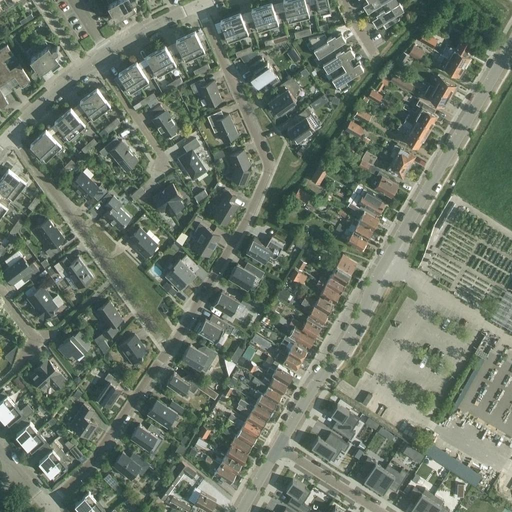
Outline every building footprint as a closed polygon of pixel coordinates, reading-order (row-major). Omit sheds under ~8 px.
[(0,0),(0,9),(14,0),(0,0)] [(112,10),(110,12),(109,13),(108,14),(108,15),(108,16),(109,17),(110,18),(111,18),(112,18),(113,17),(115,15),(117,18),(127,12),(119,0),(113,0),(108,3),(112,10)] [(119,0),(127,12),(137,6),(134,1),(135,0),(119,0)] [(299,17),(294,0),(283,0),(286,10),(283,11),(286,20),(289,20),(289,19),(299,17)] [(294,0),(299,17),(308,14),(308,15),(312,14),(310,4),(307,5),(305,0),(294,0)] [(314,0),(317,12),(321,12),(321,11),(330,9),(331,9),(328,0),(314,0)] [(368,11),(373,8),(380,3),(385,10),(398,2),(396,0),(367,0),(368,0),(363,4),(368,11)] [(380,3),(373,8),(377,15),(372,18),(376,26),(382,22),(385,27),(398,19),(395,14),(404,9),(399,1),(398,2),(385,10),(380,3)] [(268,3),(262,5),(268,25),(278,22),(278,23),(281,22),(278,12),(275,13),(272,3),(271,3),(272,3),(268,4),(268,3)] [(268,25),(262,5),(256,7),(256,8),(253,9),(252,9),(255,19),(252,20),(255,30),(259,29),(259,28),(268,25)] [(237,14),(231,16),(238,36),(247,32),(251,31),(247,22),(244,23),(241,13),(240,13),(237,15),(237,14)] [(238,36),(231,16),(225,18),(225,19),(222,20),(221,20),(224,27),(221,28),(225,41),(229,39),(238,36)] [(423,30),(418,39),(430,46),(435,38),(423,30)] [(192,32),(186,35),(195,54),(204,50),(207,48),(203,39),(200,41),(196,31),(195,31),(195,32),(192,33),(192,32)] [(308,37),(315,48),(314,49),(318,56),(319,56),(324,62),(337,54),(336,53),(332,47),(346,39),(341,32),(336,35),(335,33),(327,38),(324,33),(308,37)] [(195,54),(186,35),(180,38),(180,39),(177,40),(176,40),(181,50),(178,51),(183,60),(186,58),(195,54)] [(448,57),(466,67),(469,61),(468,61),(470,57),(465,54),(471,42),(462,36),(456,49),(450,46),(447,45),(442,54),(448,57)] [(49,43),(40,50),(50,63),(59,56),(56,52),(58,50),(58,49),(59,48),(59,47),(58,47),(58,46),(57,45),(56,45),(55,45),(54,45),(52,47),(49,43)] [(324,62),(323,63),(327,71),(328,70),(333,77),(332,78),(339,74),(338,73),(346,69),(342,62),(345,59),(345,60),(355,54),(350,46),(345,49),(340,43),(332,47),(336,53),(337,54),(324,62)] [(408,52),(419,58),(424,50),(413,43),(408,52)] [(7,44),(0,48),(0,70),(7,81),(14,76),(22,87),(30,79),(19,63),(10,69),(3,60),(13,54),(7,44)] [(162,47),(156,50),(167,68),(175,64),(179,62),(174,53),(171,55),(166,45),(165,46),(166,46),(163,48),(162,47)] [(250,45),(243,48),(245,54),(252,51),(250,45)] [(438,52),(431,47),(429,51),(436,55),(438,52)] [(243,48),(235,51),(237,57),(245,54),(243,48)] [(36,64),(33,66),(33,67),(32,67),(32,68),(32,69),(32,70),(33,70),(33,71),(34,71),(35,71),(36,71),(37,71),(39,68),(41,70),(50,63),(40,50),(30,57),(36,64)] [(167,68),(156,50),(151,53),(151,54),(148,56),(148,55),(147,56),(153,65),(150,67),(155,75),(158,73),(167,68)] [(409,55),(403,52),(397,63),(403,67),(409,55)] [(262,57),(250,65),(254,70),(253,70),(254,72),(255,71),(256,73),(251,76),(258,86),(276,74),(267,61),(265,62),(262,57)] [(466,67),(448,57),(445,62),(441,61),(439,65),(459,76),(461,73),(462,74),(466,67)] [(339,74),(332,78),(336,85),(337,84),(341,90),(349,86),(345,80),(364,68),(359,61),(354,64),(353,62),(348,65),(345,60),(345,59),(342,62),(346,69),(338,73),(339,74)] [(133,63),(128,67),(139,85),(148,79),(151,77),(146,69),(143,71),(137,62),(134,64),(133,63)] [(208,63),(201,66),(203,71),(210,68),(208,63)] [(201,66),(193,70),(196,75),(203,71),(201,66)] [(139,85),(128,67),(122,70),(123,71),(120,73),(120,72),(119,73),(125,82),(123,84),(128,92),(131,90),(139,85)] [(391,79),(410,90),(413,85),(394,73),(391,79)] [(297,87),(300,86),(292,75),(276,87),(280,92),(271,98),(273,102),(270,103),(274,109),(275,109),(277,112),(279,111),(280,111),(281,113),(295,103),(294,102),(294,101),(296,99),(293,96),(294,95),(293,94),(295,93),(297,89),(297,87)] [(180,76),(173,80),(176,85),(183,81),(180,76)] [(440,76),(434,86),(450,95),(456,85),(440,76)] [(382,77),(375,89),(380,92),(384,85),(386,86),(389,81),(382,77)] [(208,105),(222,99),(216,87),(217,86),(214,80),(206,83),(204,78),(191,83),(194,91),(201,88),(208,105)] [(173,80),(166,84),(169,89),(176,85),(173,80)] [(424,94),(428,97),(444,106),(450,95),(434,86),(429,84),(424,94)] [(94,89),(89,93),(102,110),(110,104),(110,105),(113,102),(107,94),(104,96),(98,88),(97,88),(95,90),(94,89)] [(382,95),(372,90),(367,97),(378,103),(382,95)] [(153,92),(146,96),(149,101),(156,97),(153,92)] [(102,110),(89,93),(84,97),(84,98),(82,100),(81,100),(87,109),(85,111),(91,119),(94,116),(102,110)] [(146,96),(139,100),(143,105),(149,101),(146,96)] [(340,99),(333,97),(331,103),(338,105),(340,99)] [(411,108),(408,112),(415,116),(430,125),(431,125),(437,115),(425,108),(428,104),(419,98),(416,103),(422,106),(418,113),(411,108)] [(169,138),(179,131),(173,123),(174,122),(167,111),(166,112),(160,104),(150,111),(156,119),(154,120),(161,131),(163,130),(169,138)] [(359,107),(354,115),(367,123),(372,115),(359,107)] [(68,110),(63,114),(77,130),(84,124),(87,122),(81,114),(79,116),(72,108),(71,108),(69,111),(68,110)] [(297,121),(287,128),(296,140),(314,128),(319,124),(311,112),(309,113),(305,108),(294,116),(297,121)] [(223,140),(238,134),(229,113),(223,116),(221,110),(208,115),(215,131),(218,129),(223,140)] [(415,116),(408,112),(406,116),(413,120),(409,127),(426,137),(432,126),(431,125),(430,125),(415,116)] [(77,130),(63,114),(58,118),(59,119),(56,121),(55,121),(62,130),(60,132),(67,139),(69,137),(77,130)] [(117,117),(110,122),(114,127),(120,121),(117,117)] [(364,128),(350,121),(345,130),(359,137),(364,128)] [(110,122),(104,128),(108,132),(114,127),(110,122)] [(409,127),(402,123),(400,122),(397,127),(403,131),(404,130),(407,131),(403,138),(418,147),(424,136),(425,137),(426,137),(409,127)] [(43,131),(39,136),(53,151),(60,144),(61,145),(63,142),(56,135),(54,137),(47,129),(46,130),(44,132),(43,131)] [(53,151),(39,136),(34,140),(35,141),(32,144),(32,143),(31,144),(39,152),(37,154),(44,161),(46,158),(53,151)] [(93,137),(87,143),(91,147),(97,142),(93,137)] [(179,157),(193,178),(206,169),(192,149),(200,144),(196,137),(184,145),(188,151),(179,157)] [(113,139),(99,150),(104,155),(110,150),(126,169),(138,159),(121,139),(117,143),(113,139)] [(87,143),(81,148),(85,152),(91,147),(87,143)] [(396,150),(393,157),(408,166),(415,155),(395,143),(392,148),(396,150)] [(306,149),(302,146),(297,153),(301,156),(306,149)] [(244,148),(230,155),(235,167),(231,177),(246,183),(251,170),(251,164),(244,148)] [(366,149),(361,157),(372,163),(376,155),(366,149)] [(361,157),(358,163),(376,173),(375,176),(373,176),(373,177),(373,179),(373,181),(373,183),(375,185),(391,195),(398,184),(387,178),(388,176),(378,170),(379,168),(372,163),(361,157)] [(408,166),(393,157),(389,163),(385,160),(382,165),(402,176),(408,166)] [(71,158),(65,164),(70,168),(75,162),(71,158)] [(321,163),(312,178),(319,183),(328,168),(321,163)] [(65,164),(60,170),(64,174),(70,168),(65,164)] [(7,171),(3,176),(19,189),(25,181),(26,181),(28,179),(20,172),(18,175),(10,168),(9,169),(10,169),(7,172),(7,171)] [(92,193),(98,199),(107,190),(101,184),(99,186),(82,170),(71,181),(81,191),(80,191),(87,198),(92,193)] [(19,189),(3,176),(0,179),(0,187),(5,191),(3,194),(11,200),(13,197),(19,189)] [(172,183),(153,196),(162,210),(167,207),(171,213),(183,205),(179,199),(182,197),(172,183)] [(140,186),(130,195),(135,200),(145,190),(140,186)] [(362,193),(356,203),(361,205),(360,207),(375,216),(376,215),(378,216),(385,202),(381,200),(382,198),(363,187),(360,192),(362,193)] [(213,215),(227,223),(238,204),(233,201),(236,195),(224,188),(221,194),(225,196),(213,215)] [(300,189),(296,195),(306,202),(310,195),(300,189)] [(37,193),(32,200),(37,203),(42,197),(37,193)] [(119,229),(131,217),(116,202),(118,200),(113,195),(104,204),(109,209),(103,215),(110,221),(111,220),(119,229)] [(0,214),(6,206),(8,203),(0,198),(0,214)] [(32,200),(28,206),(32,210),(37,203),(32,200)] [(362,214),(358,220),(373,229),(379,218),(375,216),(360,207),(350,201),(348,205),(362,214)] [(323,217),(335,224),(337,221),(325,214),(323,217)] [(351,223),(348,228),(367,239),(373,229),(358,220),(354,218),(354,219),(348,216),(346,220),(351,223)] [(19,218),(14,225),(19,228),(24,221),(19,218)] [(57,230),(49,218),(36,227),(50,247),(46,250),(50,256),(61,248),(57,242),(64,237),(58,229),(57,230)] [(193,246),(209,255),(220,235),(200,222),(194,233),(199,236),(193,246)] [(367,239),(348,228),(348,229),(339,224),(336,228),(344,233),(344,232),(349,235),(346,241),(361,249),(367,239)] [(14,225),(10,231),(14,235),(19,228),(14,225)] [(139,226),(130,236),(135,241),(133,243),(146,256),(157,244),(139,226)] [(246,250),(253,254),(252,255),(252,256),(252,257),(253,257),(253,258),(254,259),(255,259),(256,260),(257,259),(258,259),(259,259),(259,258),(265,261),(268,254),(271,256),(272,257),(273,257),(274,257),(275,257),(276,257),(276,256),(277,256),(283,246),(270,239),(272,236),(271,235),(266,245),(259,241),(260,240),(253,236),(249,243),(250,243),(246,250)] [(305,240),(299,237),(296,242),(302,245),(305,240)] [(165,274),(179,288),(189,279),(189,280),(196,273),(193,271),(198,266),(186,254),(181,259),(180,258),(174,264),(171,260),(166,266),(169,269),(165,274)] [(343,254),(331,273),(346,282),(357,262),(343,254)] [(3,268),(2,269),(13,283),(25,274),(28,278),(39,270),(33,261),(29,264),(22,256),(4,270),(3,268)] [(78,287),(93,276),(79,257),(70,263),(66,256),(54,264),(63,275),(67,272),(78,287)] [(302,270),(306,262),(299,258),(295,266),(302,270)] [(250,271),(237,263),(229,276),(248,287),(255,274),(260,277),(264,271),(253,265),(250,271)] [(303,284),(307,276),(295,269),(291,276),(303,284)] [(320,275),(318,279),(340,292),(346,282),(331,273),(328,278),(320,275)] [(340,292),(318,279),(316,283),(323,287),(320,292),(335,301),(340,292)] [(42,284),(27,296),(36,307),(34,308),(42,318),(43,317),(44,318),(59,306),(57,304),(57,302),(55,299),(53,299),(42,284)] [(286,300),(291,292),(282,287),(278,296),(286,300)] [(511,327),(511,290),(507,287),(490,315),(511,327)] [(221,290),(214,303),(231,313),(232,312),(233,312),(235,312),(236,309),(236,308),(235,307),(239,300),(221,290)] [(302,297),(303,298),(328,313),(334,303),(319,294),(316,300),(305,293),(302,297)] [(244,295),(241,301),(251,308),(255,302),(244,295)] [(328,313),(303,298),(301,302),(311,308),(308,315),(322,323),(328,313)] [(110,300),(97,309),(109,326),(102,331),(107,337),(118,329),(114,324),(123,318),(110,300)] [(234,326),(212,313),(212,314),(209,319),(205,317),(201,323),(200,322),(196,330),(204,335),(205,334),(216,340),(220,334),(222,335),(225,330),(230,333),(234,326)] [(292,317),(290,321),(315,335),(321,325),(307,317),(302,325),(301,324),(302,323),(292,317)] [(315,335),(290,321),(288,325),(292,327),(288,334),(295,338),(308,345),(309,346),(315,335)] [(70,335),(58,347),(67,357),(72,353),(76,357),(91,343),(79,330),(72,337),(70,335)] [(134,333),(120,344),(136,366),(136,365),(141,359),(140,358),(148,352),(142,344),(141,344),(134,335),(135,334),(134,333)] [(281,342),(279,346),(301,359),(307,349),(294,342),(295,340),(286,334),(284,337),(293,343),(292,345),(291,346),(287,344),(287,345),(281,342)] [(104,339),(98,343),(104,352),(109,346),(104,339)] [(190,343),(182,356),(200,367),(206,370),(211,362),(217,352),(207,345),(203,351),(190,343)] [(244,347),(238,343),(230,356),(236,360),(244,347)] [(255,347),(248,343),(242,353),(249,357),(255,347)] [(275,359),(279,361),(282,363),(283,361),(296,368),(301,359),(279,346),(276,350),(279,352),(275,359)] [(236,361),(224,354),(229,373),(236,361)] [(48,359),(31,375),(44,389),(50,383),(55,389),(66,378),(61,373),(48,359)] [(252,371),(256,364),(248,359),(245,364),(248,366),(247,367),(252,371)] [(269,371),(272,373),(274,374),(273,375),(287,383),(293,373),(278,364),(279,361),(275,359),(273,361),(278,364),(273,371),(270,369),(269,371)] [(174,371),(167,382),(183,393),(187,387),(193,392),(198,386),(214,397),(218,391),(189,373),(185,379),(174,371)] [(97,398),(110,406),(122,389),(116,385),(120,380),(108,372),(105,377),(109,380),(97,398)] [(18,374),(13,377),(20,386),(25,383),(18,374)] [(237,377),(232,374),(229,380),(234,382),(237,377)] [(262,380),(254,375),(254,376),(282,393),(287,383),(273,375),(270,380),(264,377),(262,380)] [(282,393),(254,376),(252,380),(266,388),(263,393),(261,392),(260,392),(276,401),(282,393)] [(227,382),(222,392),(228,395),(233,385),(227,382)] [(0,412),(1,414),(15,403),(3,389),(0,391),(0,412)] [(258,397),(256,401),(271,410),(276,401),(260,392),(256,389),(253,394),(258,397)] [(157,397),(148,411),(168,424),(177,411),(180,413),(184,408),(172,400),(168,405),(157,397)] [(238,401),(239,402),(267,418),(271,410),(256,401),(253,405),(240,397),(238,401)] [(267,418),(239,402),(236,407),(248,414),(246,418),(262,427),(267,418)] [(15,403),(1,414),(9,423),(10,422),(14,426),(26,416),(33,410),(28,403),(20,409),(15,403)] [(70,423),(89,437),(93,431),(94,432),(98,426),(97,425),(98,424),(89,418),(94,410),(83,403),(70,423)] [(337,403),(331,413),(337,417),(332,426),(351,438),(355,432),(352,429),(359,417),(337,403)] [(238,423),(237,424),(257,435),(262,427),(246,418),(244,421),(237,417),(238,417),(231,413),(228,417),(238,423)] [(26,416),(14,426),(20,433),(19,435),(24,441),(37,430),(26,416)] [(369,416),(365,422),(375,428),(379,422),(369,416)] [(139,423),(131,435),(142,443),(142,445),(143,446),(145,447),(147,447),(149,447),(157,435),(162,439),(166,433),(154,425),(151,430),(148,428),(148,429),(139,423)] [(235,432),(235,433),(252,443),(257,435),(237,424),(236,426),(240,428),(237,433),(235,432)] [(203,425),(198,432),(206,437),(210,430),(203,425)] [(381,426),(377,431),(390,440),(394,435),(381,426)] [(232,441),(231,442),(247,451),(252,443),(235,433),(225,427),(222,431),(232,437),(230,440),(232,441)] [(37,430),(24,441),(32,450),(33,449),(37,453),(49,443),(37,430)] [(318,436),(312,446),(334,460),(341,448),(345,450),(349,444),(330,431),(325,440),(318,436)] [(189,436),(184,433),(180,439),(185,442),(189,436)] [(196,442),(205,447),(208,442),(199,437),(196,442)] [(49,443),(37,453),(43,460),(41,462),(47,468),(60,457),(65,453),(60,448),(53,439),(49,443)] [(230,444),(225,452),(241,462),(247,451),(231,442),(228,440),(227,442),(230,444)] [(186,446),(179,441),(174,450),(181,454),(186,446)] [(70,449),(78,458),(83,454),(75,444),(70,449)] [(197,449),(192,446),(188,452),(194,455),(197,449)] [(122,451),(114,462),(120,467),(119,469),(119,471),(120,473),(122,474),(124,475),(126,474),(128,473),(131,476),(136,469),(142,474),(150,463),(138,454),(134,459),(122,451)] [(217,455),(215,459),(236,472),(241,462),(225,452),(222,458),(217,455)] [(60,457),(47,468),(54,477),(68,466),(64,461),(68,457),(65,453),(60,457)] [(208,455),(206,459),(210,461),(210,462),(218,466),(214,472),(230,482),(236,472),(215,459),(212,458),(208,455)] [(367,456),(360,467),(368,473),(364,479),(373,486),(385,468),(385,467),(375,461),(367,456)] [(182,461),(158,494),(164,498),(184,471),(192,477),(196,471),(182,461)] [(385,468),(373,486),(383,492),(387,485),(396,491),(408,472),(401,468),(400,471),(387,463),(385,467),(385,468)] [(108,472),(104,477),(112,486),(117,482),(108,472)] [(292,479),(286,489),(293,493),(287,502),(303,511),(307,511),(310,507),(303,502),(311,490),(292,479)] [(413,486),(406,497),(414,502),(410,509),(414,511),(421,511),(434,493),(425,487),(422,492),(413,486)] [(188,498),(194,502),(210,511),(216,500),(194,487),(188,498)] [(78,505),(83,511),(96,500),(89,491),(77,501),(79,503),(78,505)] [(434,493),(421,511),(447,511),(449,509),(440,503),(443,499),(434,493)] [(173,496),(170,501),(188,511),(191,506),(173,496)] [(134,503),(129,497),(124,501),(128,507),(134,503)] [(106,511),(96,500),(83,511),(106,511)]
